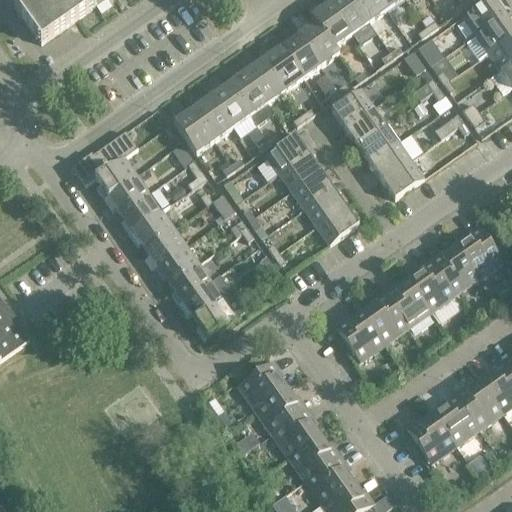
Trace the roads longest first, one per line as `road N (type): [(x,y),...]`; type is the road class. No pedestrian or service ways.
road 1 (residential): [(284,319),(203,377),(51,167)]
road 2 (residential): [(284,319),(511,157)]
road 3 (residential): [(51,167),(266,15)]
road 4 (residential): [(361,428),(511,322)]
road 5 (residential): [(167,0),(20,105)]
road 6 (residential): [(361,428),(284,319)]
